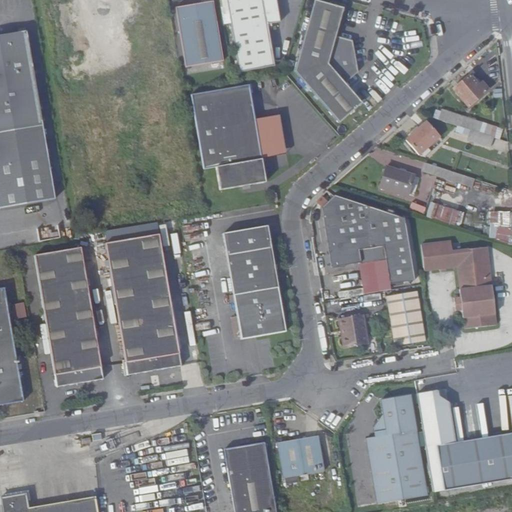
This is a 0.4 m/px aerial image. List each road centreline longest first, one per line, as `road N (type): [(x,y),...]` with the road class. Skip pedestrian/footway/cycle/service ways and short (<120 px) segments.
road 1 (unclassified): [(315,383),(291,224),(305,186),(457,49),(476,19)]
road 2 (unclassified): [(315,383),(0,436)]
road 3 (unclassified): [(442,362),(315,383)]
road 4 (unknown): [(315,383),(364,413),(366,478)]
